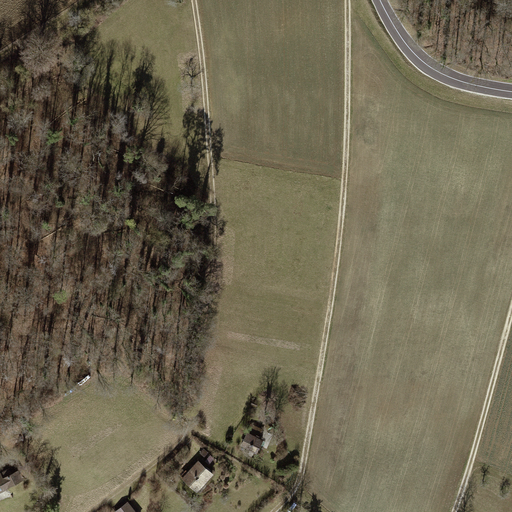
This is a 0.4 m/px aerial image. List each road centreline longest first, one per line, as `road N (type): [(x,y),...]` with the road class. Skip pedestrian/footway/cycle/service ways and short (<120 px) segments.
road 1 (track): [(193,0),(213,274),(194,407),(182,436),(92,511)]
road 2 (track): [(271,511),(303,469),(338,252),(345,0)]
road 3 (track): [(511,306),(453,511)]
road 4 (tertiary): [(511,92),(445,78),(412,53),(381,0)]
